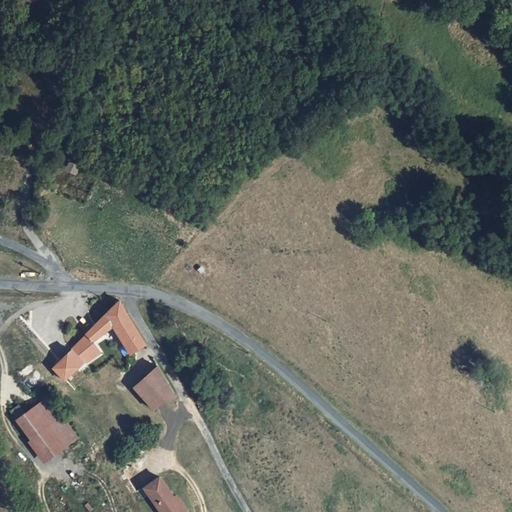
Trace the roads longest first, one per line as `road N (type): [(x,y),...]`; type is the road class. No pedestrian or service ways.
road 1 (tertiary): [(130,290),(217,319),(438,511)]
road 2 (unclassified): [(247,511),(130,290)]
